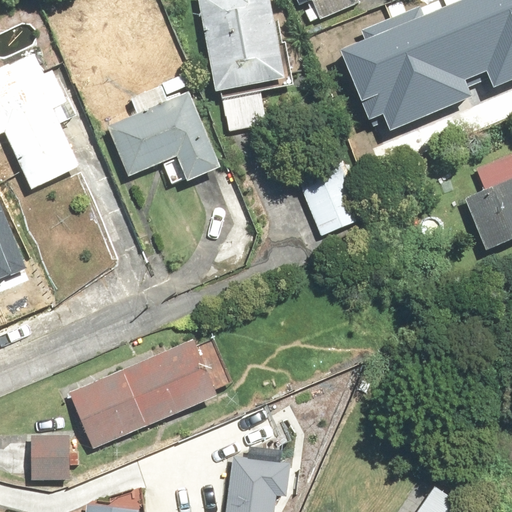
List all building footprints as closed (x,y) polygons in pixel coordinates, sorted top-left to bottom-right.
[(196,0),(210,105),(221,103),(224,133),(266,128),(262,98),(288,95),(276,0),(196,0)] [(343,50),(373,116),(389,109),(395,124),(465,94),(463,89),(489,78),(493,86),(511,77),(511,0),(451,0),(427,11),(423,3),(360,30),(364,41),(343,50)] [(44,50),(0,68),(0,139),(3,138),(28,197),(94,168),(44,50)] [(187,100),(103,133),(123,184),(169,166),(181,194),(219,179),(187,100)] [(454,210),(481,264),(511,248),(511,157),(509,151),(470,170),(483,196),(454,210)] [(344,176),(297,195),(317,246),(365,227),(344,176)] [(0,280),(23,272),(0,208),(0,280)] [(191,343),(65,396),(90,455),(216,403),(191,343)] [(66,439),(27,438),(26,487),(65,488),(66,439)] [(237,452),(228,511),(276,511),(279,490),(288,491),(293,459),(237,452)] [(473,511),(436,486),(417,511),(473,511)]
